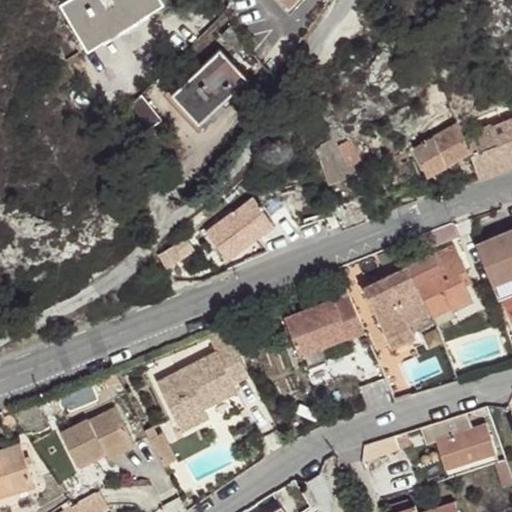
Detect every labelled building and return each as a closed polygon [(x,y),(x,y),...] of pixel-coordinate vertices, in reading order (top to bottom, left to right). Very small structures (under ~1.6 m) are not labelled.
[(163,0),(65,0),(61,2),(89,47),(104,38),(102,34),(146,6),(148,10),(163,1),(163,0)] [(102,34),(104,38),(148,10),(146,6),(102,34)] [(237,52),(248,44),(234,24),(221,35),(237,52)] [(282,39),(261,62),(274,74),(294,50),(282,39)] [(220,50),(173,94),(199,122),(221,101),(246,78),(220,50)] [(141,93),(127,107),(142,135),(162,120),(141,93)] [(199,122),(173,94),(168,99),(198,131),(225,106),(221,101),(199,122)] [(469,133),(463,137),(468,149),(469,149),(475,165),(452,173),(458,187),(511,164),(511,119),(492,127),(491,125),(486,127),(484,124),(468,130),(469,133)] [(461,133),(457,122),(434,136),(415,146),(427,173),(446,162),(468,149),(463,137),(461,133)] [(334,136),(315,148),(328,182),(352,172),(348,163),(361,157),(351,138),(338,144),(334,136)] [(361,157),(348,163),(352,172),(366,166),(361,157)] [(227,258),(274,225),(265,213),(254,197),(207,231),(227,258)] [(338,222),(341,230),(366,221),(357,197),(332,209),(338,222)] [(270,209),(265,213),(274,225),(278,221),(270,209)] [(460,235),(455,223),(452,223),(435,229),(438,237),(440,242),(460,235)] [(511,228),(477,244),(500,299),(503,297),(511,293),(511,228)] [(435,229),(429,232),(432,239),(438,237),(435,229)] [(172,244),(159,253),(167,266),(180,257),(193,249),(184,235),(172,244)] [(434,252),(409,264),(413,273),(433,317),(452,308),(472,298),(460,274),(467,271),(454,245),(436,254),(434,252)] [(436,323),(433,317),(413,273),(410,275),(406,266),(364,287),(392,347),(415,336),(414,333),(436,323)] [(472,298),(452,308),(454,313),(482,300),(467,271),(460,274),(472,298)] [(511,293),(503,297),(511,317),(511,293)] [(348,339),(366,332),(350,298),(336,303),(334,298),(284,318),(299,354),(347,334),(348,339)] [(157,382),(182,430),(209,416),(205,407),(237,390),(234,383),(249,375),(221,320),(204,327),(216,352),(157,382)] [(491,417),(486,401),(478,404),(483,420),(491,417)] [(61,431),(77,463),(104,449),(109,458),(134,445),(115,407),(89,420),(88,418),(61,431)] [(433,424),(447,468),(494,453),(484,424),(471,428),(466,413),(433,424)] [(150,439),(157,434),(152,426),(145,430),(150,439)] [(150,439),(165,465),(177,458),(162,432),(157,434),(150,439)] [(0,492),(34,481),(20,442),(0,448),(0,492)] [(0,497),(35,486),(34,481),(0,492),(0,497)] [(100,491),(74,505),(78,511),(98,511),(109,506),(100,491)] [(458,511),(455,502),(442,506),(444,510),(438,511),(416,511),(415,505),(393,511),(458,511)]
